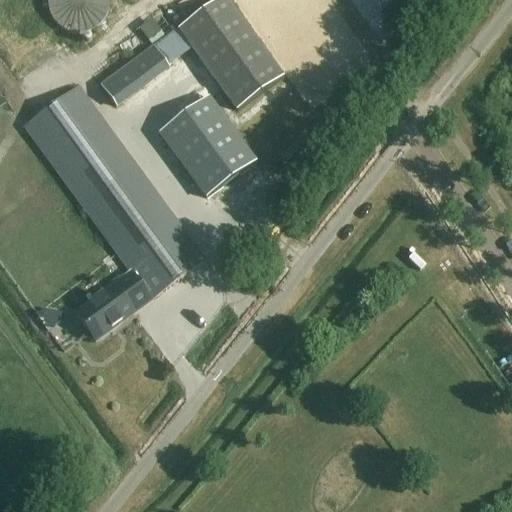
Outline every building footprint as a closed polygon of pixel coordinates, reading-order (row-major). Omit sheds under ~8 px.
[(49,0),(49,2),(49,7),(49,11),(50,15),(52,20),(54,23),(57,27),(60,30),(63,33),(67,35),(71,36),(75,37),(80,38),(84,37),(88,36),(93,35),(96,33),(100,30),(103,27),(106,23),(108,20),(109,15),(110,11),(111,7),(110,2),(109,0),(49,0)] [(283,79),(226,0),(222,0),(178,32),(236,113),(283,79)] [(157,47),(102,86),(116,106),(171,67),(157,47)] [(93,343),(203,263),(75,90),(22,129),(130,275),(73,316),(93,343)] [(211,102),(162,137),(176,156),(207,199),(255,164),(224,121),(211,102)]
